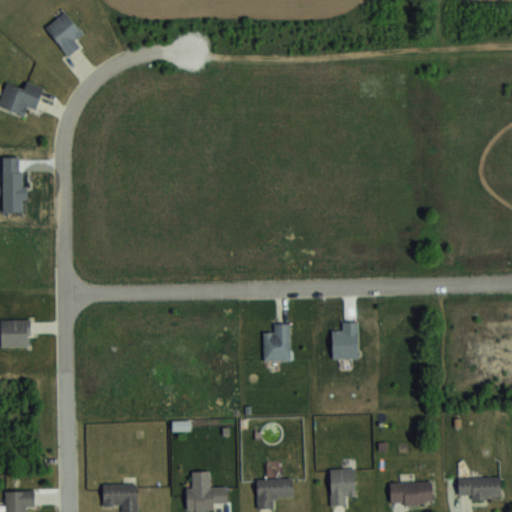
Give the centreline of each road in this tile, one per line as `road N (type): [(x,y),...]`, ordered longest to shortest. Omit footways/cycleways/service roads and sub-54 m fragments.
road 1 (residential): [(188,49),(131,53),(78,97),(67,124),(59,294),(64,511)]
road 2 (residential): [(511,282),(59,294)]
